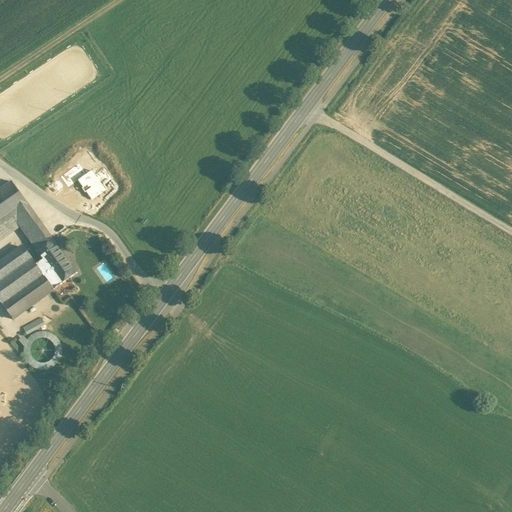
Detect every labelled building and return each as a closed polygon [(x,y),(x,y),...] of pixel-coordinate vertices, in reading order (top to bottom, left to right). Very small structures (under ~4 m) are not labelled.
[(12,182),(0,190),(0,222),(11,215),(27,203),(12,182)] [(53,239),(27,203),(11,215),(15,220),(20,228),(37,251),(53,239)] [(11,215),(0,222),(0,230),(15,220),(11,215)] [(0,230),(0,242),(20,228),(15,220),(0,230)] [(77,273),(53,239),(37,251),(36,251),(43,260),(61,285),(77,273)] [(36,265),(23,249),(21,248),(0,263),(0,302),(13,320),(61,285),(43,260),(36,265)] [(41,318),(23,328),(26,333),(44,323),(41,318)] [(42,372),(63,344),(40,326),(29,339),(24,335),(19,341),(27,347),(24,351),(29,355),(26,359),(42,372)]
